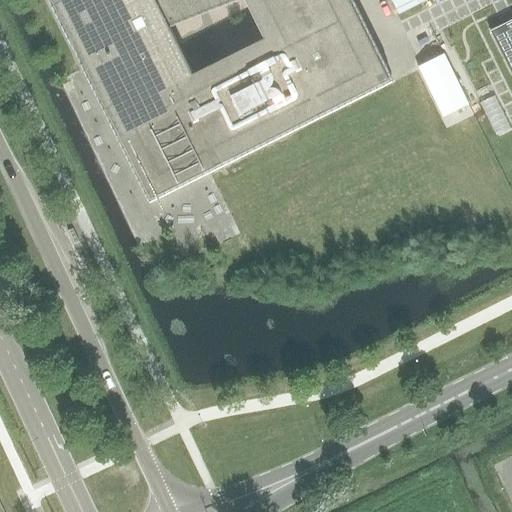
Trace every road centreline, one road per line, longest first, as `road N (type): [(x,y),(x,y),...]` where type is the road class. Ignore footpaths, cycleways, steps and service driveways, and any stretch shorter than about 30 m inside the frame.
road 1 (primary): [(168,511),(0,154)]
road 2 (secondary): [(217,511),(511,371)]
road 3 (primary): [(0,351),(79,511)]
